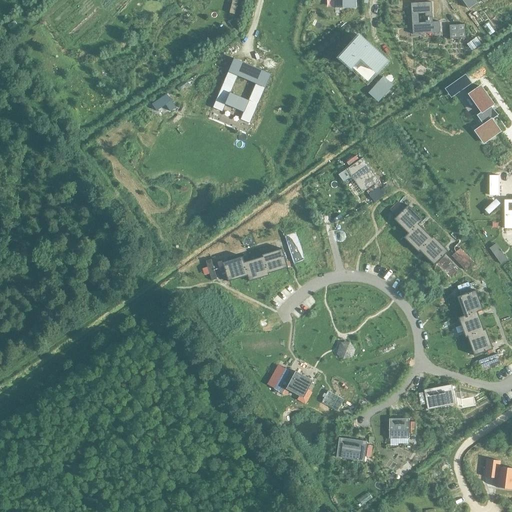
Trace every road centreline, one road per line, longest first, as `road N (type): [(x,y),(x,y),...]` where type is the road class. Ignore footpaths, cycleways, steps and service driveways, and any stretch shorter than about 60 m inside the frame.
road 1 (residential): [(416,366),(417,333),(406,308),(376,281),(340,274)]
road 2 (residential): [(511,410),(458,457),(468,496),(487,511)]
